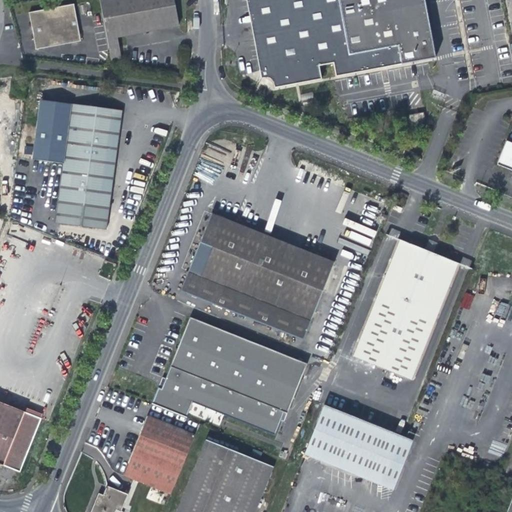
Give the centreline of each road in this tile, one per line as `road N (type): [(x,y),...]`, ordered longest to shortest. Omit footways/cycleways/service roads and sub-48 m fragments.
road 1 (residential): [(198,97),(36,511)]
road 2 (residential): [(511,220),(198,97)]
